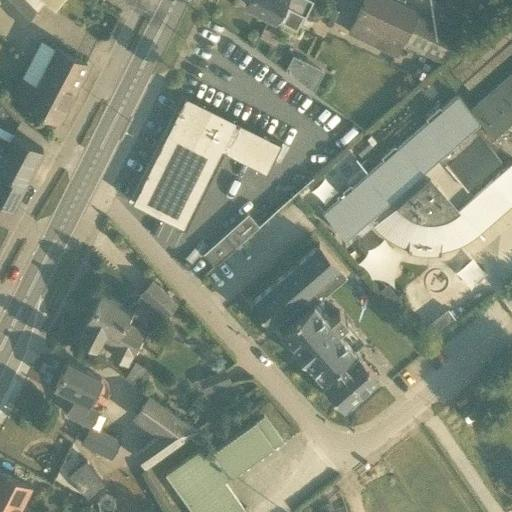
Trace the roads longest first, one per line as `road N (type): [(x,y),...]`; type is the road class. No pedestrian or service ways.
road 1 (residential): [(346,458),(85,179)]
road 2 (primary): [(85,179),(175,0)]
road 3 (primary): [(0,350),(85,179)]
